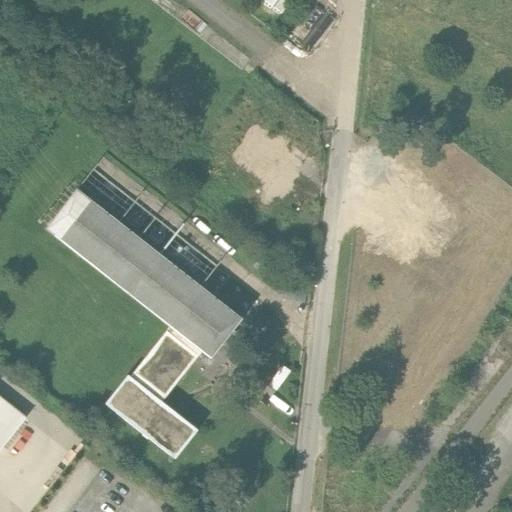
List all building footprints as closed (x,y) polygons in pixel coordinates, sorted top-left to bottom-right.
[(278,0),(264,0),(264,2),(272,8),(278,0)] [(291,0),(278,0),(272,8),(281,15),(291,0)] [(257,123),(231,155),(285,199),(311,167),(257,123)] [(200,431),(165,404),(205,353),(213,359),(244,320),(190,278),(108,214),(78,191),(69,202),(52,223),(46,232),(169,328),(109,405),(178,459),(200,431)] [(511,231),(467,197),(366,327),(390,346),(414,364),(415,365),(415,364),(511,239),(511,231)] [(0,450),(25,419),(0,399),(0,450)]
